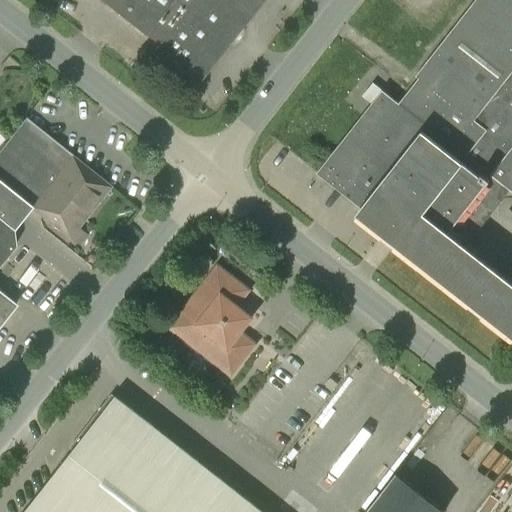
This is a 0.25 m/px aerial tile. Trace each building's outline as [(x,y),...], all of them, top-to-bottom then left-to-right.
[(153,51),(155,52),(196,85),(263,0),(100,0),(131,24),(144,34),(143,35),(144,35),(144,36),(145,35),(157,45),(153,51)] [(364,113),(316,173),(360,208),(356,214),(401,249),(511,336),(511,284),(459,243),(504,186),(511,192),(511,0),(475,0),(442,42),(416,76),(419,79),(399,104),(382,90),(364,113)] [(70,156),(23,119),(0,147),(0,183),(30,207),(70,156)] [(90,211),(109,186),(70,156),(30,207),(69,238),(90,211)] [(30,207),(0,183),(0,264),(14,246),(12,229),(30,207)] [(237,307),(247,294),(249,290),(217,266),(190,300),(169,328),(231,377),(256,344),(241,332),(251,319),(237,307)] [(0,324),(15,305),(0,292),(0,324)] [(266,511),(117,395),(115,398),(112,395),(71,447),(73,449),(24,511),(266,511)] [(397,474),(366,511),(444,511),(445,511),(397,474)]
